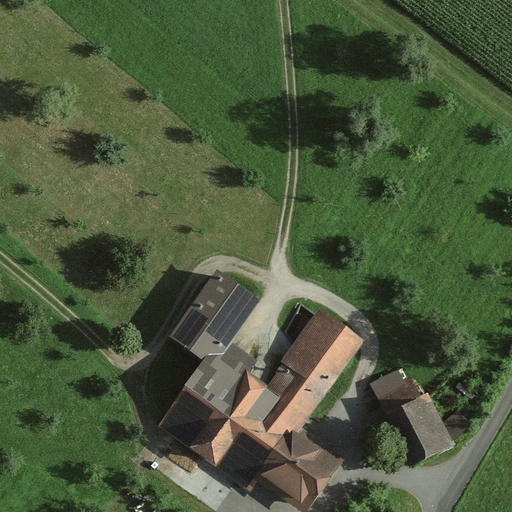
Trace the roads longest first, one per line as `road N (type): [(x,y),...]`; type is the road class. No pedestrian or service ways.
road 1 (track): [(276,279),(294,132),(284,0)]
road 2 (track): [(0,257),(116,357),(141,361)]
